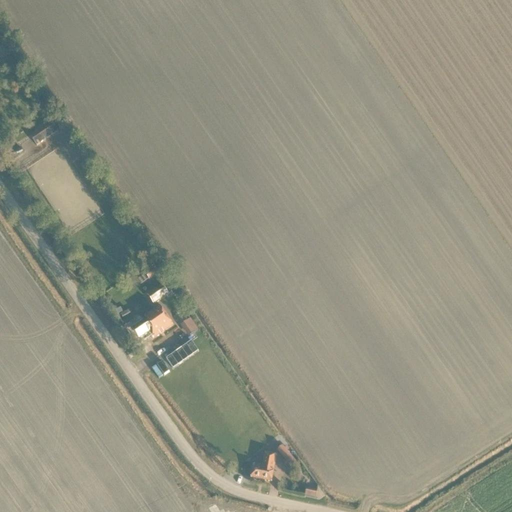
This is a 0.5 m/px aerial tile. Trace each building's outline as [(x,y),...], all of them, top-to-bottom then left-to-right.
[(0,50),(0,74),(7,86),(17,80),(0,50)] [(54,124),(50,127),(52,129),(55,134),(56,135),(59,132),(54,124)] [(55,134),(52,129),(50,127),(49,125),(37,133),(43,142),(55,134)] [(146,275),(145,275),(149,280),(150,282),(153,279),(149,272),(146,275)] [(162,286),(147,296),(154,305),(169,295),(162,286)] [(173,326),(160,306),(131,326),(140,338),(150,331),(155,339),(173,326)] [(195,319),(185,325),(192,337),(202,330),(195,319)] [(199,353),(192,343),(166,360),(173,371),(199,353)] [(287,470),(296,463),(282,446),(277,451),(285,461),(282,463),(287,470)] [(251,479),(272,483),(276,459),(265,457),(263,467),(254,465),(251,479)] [(315,499),(317,491),(307,489),(305,497),(315,499)]
